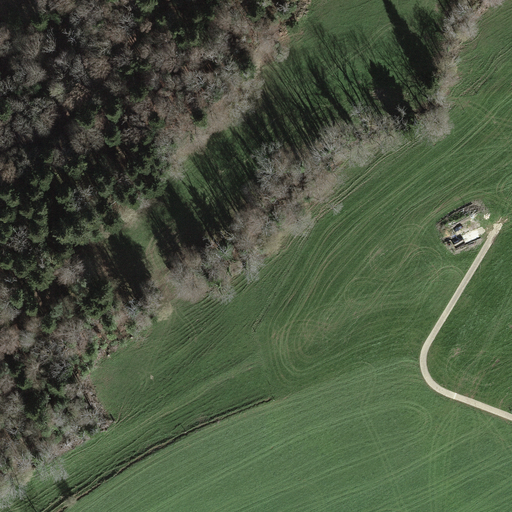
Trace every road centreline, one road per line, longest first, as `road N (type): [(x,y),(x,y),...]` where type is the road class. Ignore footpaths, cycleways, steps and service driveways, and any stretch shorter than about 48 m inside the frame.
road 1 (track): [(511,417),(443,391),(423,367),(428,342),(498,225)]
road 2 (track): [(0,151),(101,78),(154,0)]
road 3 (track): [(0,329),(43,310),(56,317),(0,377)]
road 4 (track): [(51,310),(84,234),(114,194)]
